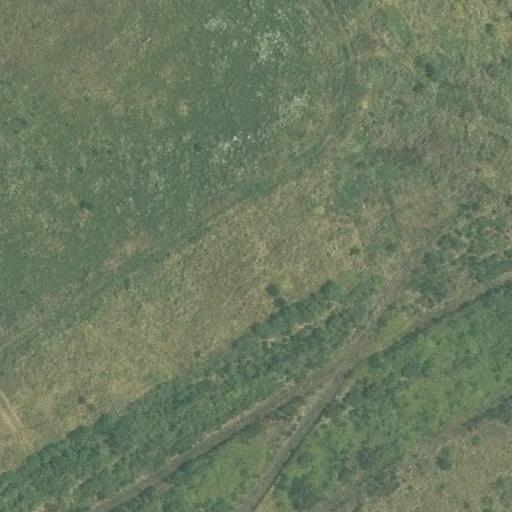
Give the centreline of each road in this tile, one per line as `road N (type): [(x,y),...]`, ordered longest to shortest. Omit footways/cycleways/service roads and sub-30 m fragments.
road 1 (track): [(467,197),(426,231),(339,386)]
road 2 (track): [(506,0),(507,46),(467,197)]
road 3 (track): [(339,386),(247,511)]
